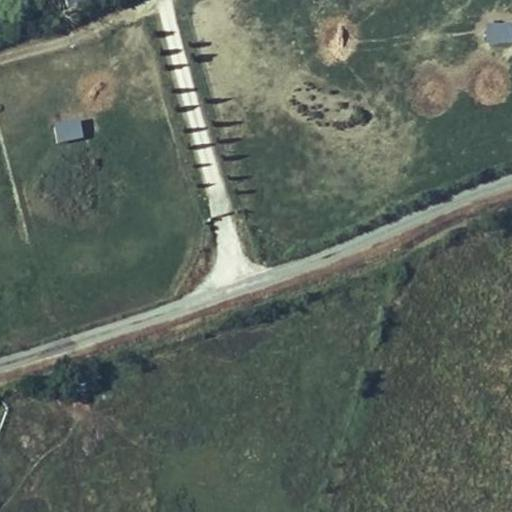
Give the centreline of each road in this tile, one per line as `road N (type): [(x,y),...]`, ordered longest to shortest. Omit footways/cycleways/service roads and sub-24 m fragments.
road 1 (unclassified): [(0,360),(240,290),(511,177)]
road 2 (unknown): [(240,290),(161,0)]
